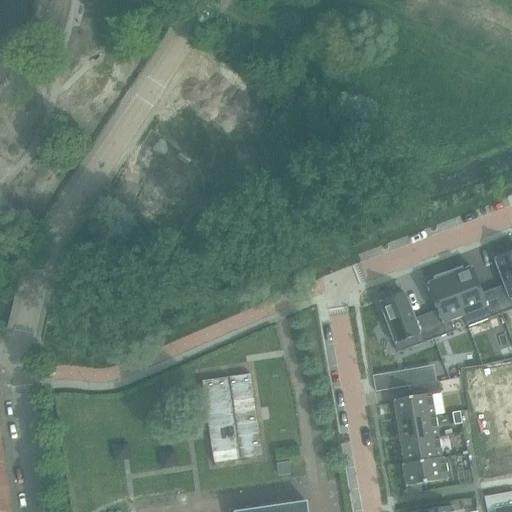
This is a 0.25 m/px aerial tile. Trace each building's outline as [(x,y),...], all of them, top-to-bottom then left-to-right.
[(503,286),(492,290),(501,315),(511,310),(511,252),(493,259),(503,286)] [(461,267),(447,273),(463,316),(462,317),(466,328),(501,315),(492,290),(480,294),(470,268),(463,271),(461,267)] [(435,311),(424,316),(433,340),(454,332),(450,321),(462,317),(463,316),(447,273),(432,278),(433,282),(425,285),(435,311)] [(403,293),(378,303),(386,324),(383,325),(389,340),(392,339),(397,354),(433,340),(424,316),(413,320),(403,293)] [(408,371),(372,377),(375,393),(410,387),(408,371)] [(250,375),(201,382),(213,465),(262,458),(250,375)] [(412,398),(393,401),(396,423),(434,416),(430,396),(440,395),(438,382),(410,387),(412,398)] [(459,412),(451,414),(453,426),(461,424),(459,412)] [(434,416),(396,423),(400,444),(437,438),(434,416)] [(511,466),(511,435),(486,440),(491,470),(511,466)] [(437,438),(400,444),(404,465),(441,459),(437,438)] [(404,465),(401,466),(406,495),(420,493),(419,485),(447,480),(443,459),(441,459),(404,465)] [(288,463),(275,465),(277,477),(290,475),(288,463)] [(8,511),(5,488),(0,489),(0,511),(8,511)] [(509,494),(484,499),(486,511),(511,511),(511,506),(509,494)] [(306,511),(305,502),(240,511),(306,511)]
